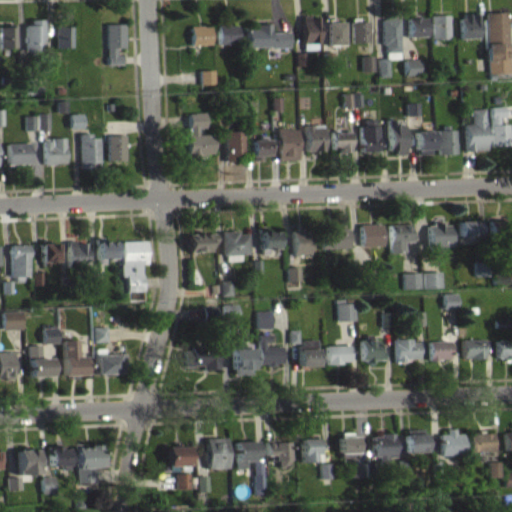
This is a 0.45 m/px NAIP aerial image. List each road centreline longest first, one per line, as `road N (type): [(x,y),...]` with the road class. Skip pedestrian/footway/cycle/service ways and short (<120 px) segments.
road 1 (residential): [(120,511),(169,281),(147,0)]
road 2 (residential): [(0,205),(511,180)]
road 3 (residential): [(0,413),(511,392)]
